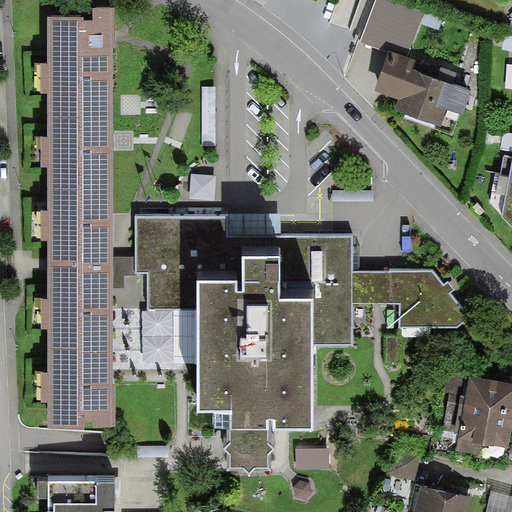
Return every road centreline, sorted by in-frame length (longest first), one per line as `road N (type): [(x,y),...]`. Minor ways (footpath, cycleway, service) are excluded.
road 1 (residential): [(511,281),(384,142),(201,0)]
road 2 (unknown): [(302,203),(431,193)]
